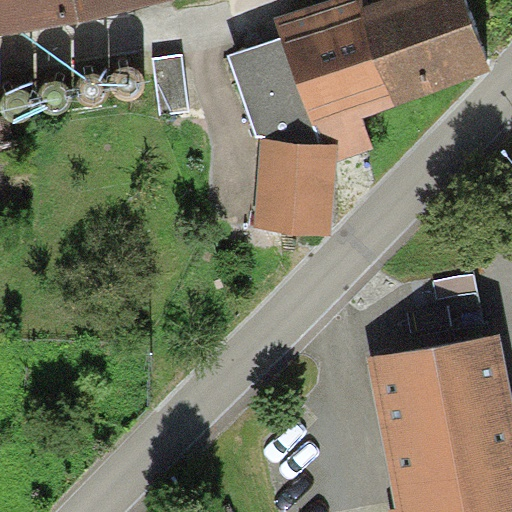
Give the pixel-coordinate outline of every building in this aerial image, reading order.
[(0,0),(0,133),(5,132),(0,109),(0,39),(181,2),(180,0),(0,0)] [(340,0),(276,23),(283,42),(321,145),(336,146),(335,162),(372,149),(362,122),(491,76),(464,0),(340,0)] [(263,140),(321,145),(283,42),(230,61),(257,139),(263,140)] [(321,145),(263,140),(256,233),(332,240),(335,162),(336,146),(321,145)] [(398,511),(511,511),(511,416),(497,341),(370,365),(388,456),(398,511)]
